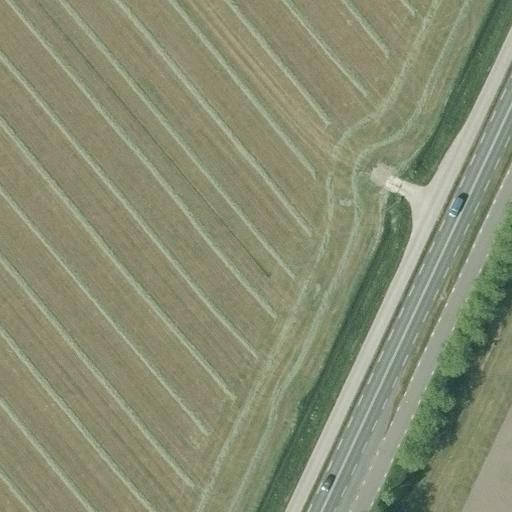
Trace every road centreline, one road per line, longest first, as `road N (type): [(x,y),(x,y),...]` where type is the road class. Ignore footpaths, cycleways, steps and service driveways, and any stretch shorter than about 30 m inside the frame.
road 1 (unclassified): [(292,511),(511,41)]
road 2 (primary): [(320,511),(511,102)]
road 3 (unclassified): [(358,511),(511,183)]
